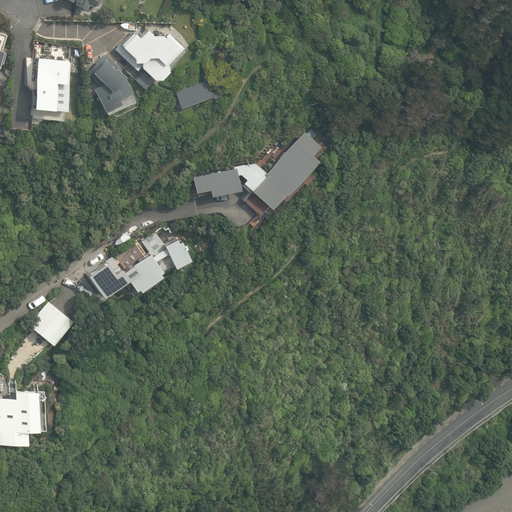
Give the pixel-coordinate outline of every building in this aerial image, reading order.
[(76,6),(86,10),(88,4),(94,7),(98,5),(100,0),(68,0),(71,1),(71,0),(76,0),(78,0),(76,6)] [(140,65),(153,77),(157,77),(160,76),(163,73),(165,70),(165,65),(172,57),(169,54),(178,45),(168,34),(163,39),(160,36),(149,36),(145,31),(141,36),(143,39),(139,42),(130,34),(116,48),(137,69),(140,65)] [(92,87),(103,110),(119,103),(117,98),(131,91),(118,71),(121,69),(104,53),(86,72),(98,85),(92,87)] [(30,80),(28,107),(56,108),(57,99),(68,100),(68,88),(76,88),(77,70),(70,69),(71,62),(57,61),(57,59),(35,58),(34,68),(27,67),(26,80),(30,80)] [(206,80),(175,91),(182,109),(213,97),(206,80)] [(242,182),(250,189),(242,198),(258,214),(267,205),(269,207),(279,196),(283,200),(301,181),(303,183),(311,175),(306,170),(316,159),(313,157),(324,146),(314,136),(316,134),(310,128),(305,133),(303,130),(265,171),(255,162),(233,166),(233,168),(191,176),(195,192),(209,189),(210,196),(241,189),(237,174),(240,174),(246,179),(242,182)] [(122,271),(112,256),(95,268),(110,289),(127,278),(135,289),(137,288),(139,290),(161,275),(159,272),(162,270),(161,269),(172,263),(174,267),(191,259),(185,248),(187,248),(185,243),(183,244),(181,240),(178,241),(177,238),(163,244),(165,247),(151,255),(149,252),(122,271)] [(73,321),(48,301),(28,324),(53,345),(73,321)] [(0,397),(0,443),(27,444),(27,430),(38,430),(37,390),(15,390),(15,391),(9,391),(9,397),(0,397)]
